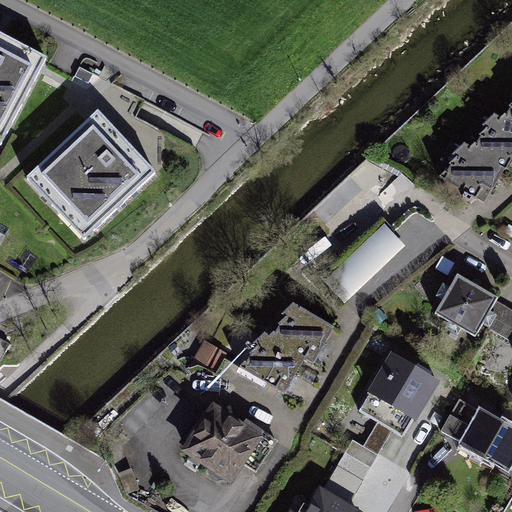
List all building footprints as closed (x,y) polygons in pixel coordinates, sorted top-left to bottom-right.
[(56,61),(0,33),(0,142),(11,148),(56,61)] [(511,86),(436,164),(476,204),(511,167),(511,86)] [(110,115),(40,176),(95,238),(164,176),(110,115)] [(386,225),(325,277),(345,300),(406,249),(386,225)] [(456,278),(433,317),(472,340),(495,301),(456,278)] [(273,337),(311,362),(333,329),(300,306),(273,337)] [(311,362),(273,337),(247,368),(292,396),(311,362)] [(0,338),(0,362),(10,344),(0,338)] [(388,356),(362,400),(411,430),(437,386),(388,356)] [(511,431),(463,401),(439,439),(505,479),(511,468),(511,431)] [(260,442),(210,408),(179,454),(229,488),(260,442)] [(353,511),(322,494),(311,511),(353,511)]
